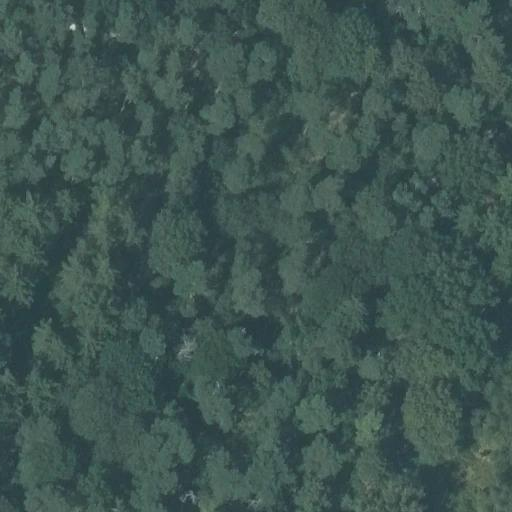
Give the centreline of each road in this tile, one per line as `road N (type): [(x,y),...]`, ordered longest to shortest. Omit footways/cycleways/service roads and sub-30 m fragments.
road 1 (track): [(511,135),(0,440)]
road 2 (track): [(46,0),(511,90)]
road 3 (track): [(219,0),(108,376)]
